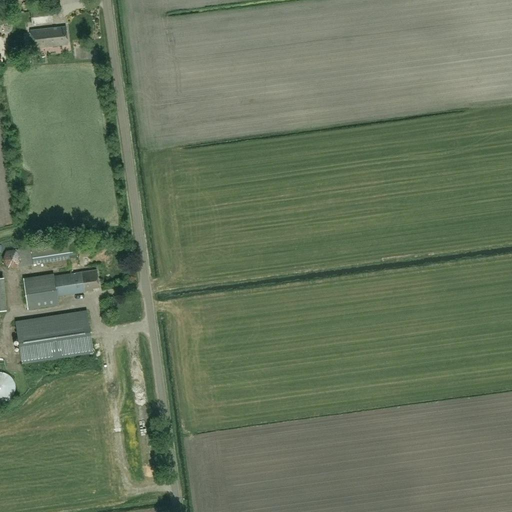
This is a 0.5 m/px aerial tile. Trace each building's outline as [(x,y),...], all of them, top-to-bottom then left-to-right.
[(52,7),(31,9),(32,23),(53,21),(52,7)] [(9,25),(0,27),(0,38),(11,36),(9,25)] [(66,26),(31,30),(33,48),(68,44),(66,26)] [(75,237),(30,244),(33,263),(78,256),(75,237)] [(16,249),(6,250),(2,259),(8,267),(18,266),(22,256),(16,249)] [(53,273),(23,278),(28,308),(58,303),(57,296),(92,290),(91,288),(99,286),(96,269),(53,276),(53,273)] [(86,309),(16,320),(22,362),(93,351),(91,342),(86,309)] [(0,402),(1,402),(6,401),(10,399),(13,396),(15,392),(15,387),(15,383),(13,379),(10,375),(7,373),(3,371),(0,371),(0,402)] [(127,451),(117,450),(117,466),(126,466),(127,451)]
